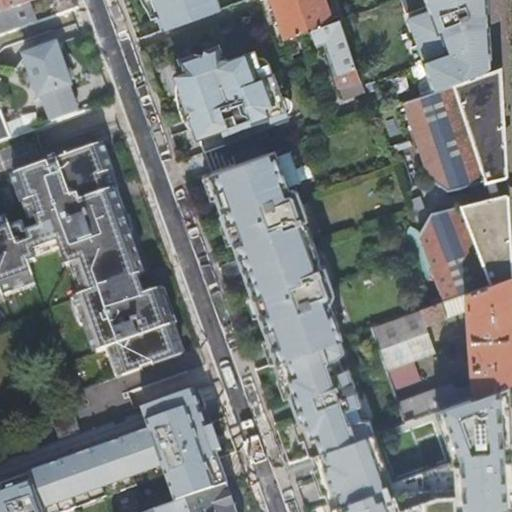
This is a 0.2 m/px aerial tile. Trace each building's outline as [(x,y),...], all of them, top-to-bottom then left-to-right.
[(0,0),(0,34),(14,29),(33,23),(26,3),(33,0),(0,0)] [(53,0),(57,11),(74,5),(71,0),(53,0)] [(155,0),(166,29),(209,13),(214,11),(222,8),(219,0),(155,0)] [(274,0),(287,37),(312,28),(332,20),(324,0),(274,0)] [(484,0),(436,0),(439,7),(414,17),(422,43),(427,59),(428,61),(430,60),(439,88),(490,70),(484,0)] [(332,20),(312,28),(317,43),(326,39),(338,71),(359,63),(342,17),(332,20)] [(52,122),(78,113),(68,84),(71,84),(58,48),(64,46),(62,41),(24,54),(24,55),(29,70),(33,80),(39,96),(42,95),(52,122)] [(427,59),(422,43),(414,46),(419,62),(427,59)] [(265,63),(262,56),(259,49),(232,58),(226,55),(222,44),(207,49),(204,57),(196,53),(184,58),(188,69),(177,73),(179,78),(185,95),(186,95),(194,117),(198,116),(201,124),(196,127),(198,132),(205,153),(232,142),(230,137),(292,115),(291,111),(284,95),(276,71),(275,72),(271,62),(265,63)] [(263,55),(262,56),(265,63),(271,62),(271,61),(270,59),(269,57),(267,56),(266,55),(265,55),(263,55)] [(491,69),(490,70),(439,88),(401,102),(427,176),(448,188),(508,174),(502,66),(491,69)] [(29,70),(23,72),(26,82),(33,80),(29,70)] [(312,134),(328,129),(326,121),(310,127),(312,134)] [(47,124),(32,129),(39,147),(54,141),(47,124)] [(0,297),(3,297),(0,289),(0,288),(32,276),(27,262),(35,259),(32,250),(56,242),(64,265),(74,261),(86,292),(75,295),(97,351),(110,346),(121,375),(180,352),(156,289),(143,293),(136,275),(141,273),(103,172),(108,170),(97,141),(13,173),(23,202),(27,200),(37,226),(25,230),(21,221),(8,226),(6,221),(0,222),(0,297)] [(276,149),(216,170),(222,185),(220,193),(231,222),(237,228),(240,236),(236,238),(257,295),(261,294),(264,303),(262,310),(272,338),(278,343),(284,358),(342,337),(344,336),(330,298),(333,297),(335,292),(326,266),(323,268),(319,259),(313,261),(302,228),(308,226),(305,217),(308,216),(299,191),(293,188),(290,189),(289,186),(278,155),(276,149)] [(278,155),(289,186),(301,181),(290,151),(278,155)] [(511,275),(511,241),(509,191),(431,211),(419,233),(445,300),(469,291),(511,275)] [(511,382),(511,275),(469,291),(475,386),(456,388),(453,381),(399,401),(406,421),(437,410),(448,406),(511,383),(511,382)] [(442,301),(420,309),(426,324),(448,317),(442,301)] [(426,324),(420,309),(373,326),(387,366),(412,357),(435,350),(426,324)] [(346,350),(342,337),(284,358),(280,359),(314,454),(376,432),(371,418),(362,418),(357,405),(365,402),(352,366),(345,369),(340,356),(346,350)] [(387,366),(395,390),(420,381),(412,357),(387,366)] [(511,511),(511,402),(511,383),(448,406),(437,410),(456,459),(393,481),(376,432),(314,454),(334,511),(511,511)] [(229,484),(194,389),(143,408),(150,428),(0,482),(3,490),(0,491),(0,511),(63,511),(167,474),(177,503),(227,485),(229,484)] [(128,391),(117,394),(123,411),(133,407),(128,391)] [(60,438),(80,431),(73,412),(53,419),(60,438)] [(236,511),(227,485),(177,503),(152,511),(236,511)]
